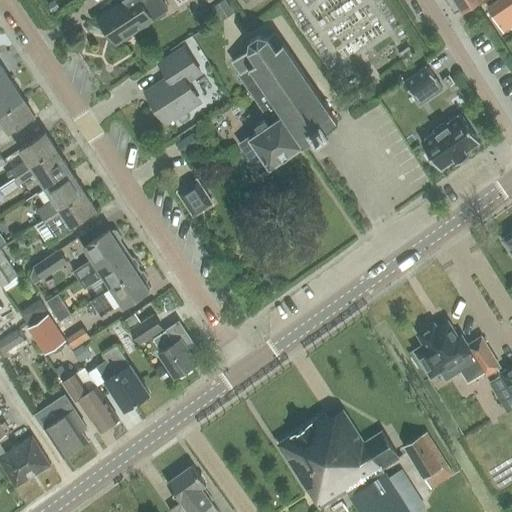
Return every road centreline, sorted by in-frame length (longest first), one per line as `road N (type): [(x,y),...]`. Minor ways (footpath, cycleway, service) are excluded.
road 1 (residential): [(247,366),(5,0)]
road 2 (tertiary): [(247,366),(511,183)]
road 3 (tertiary): [(48,511),(247,366)]
road 4 (residential): [(511,136),(427,0)]
